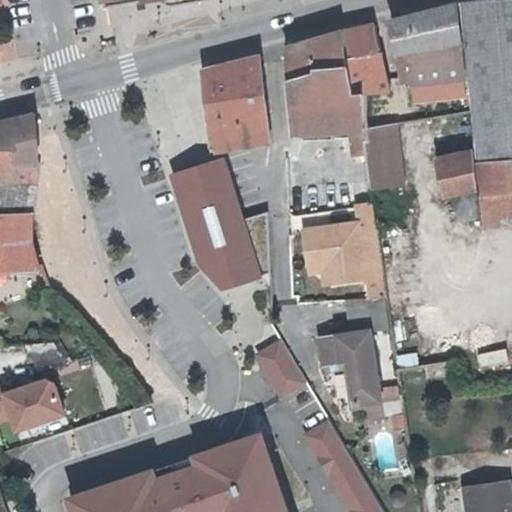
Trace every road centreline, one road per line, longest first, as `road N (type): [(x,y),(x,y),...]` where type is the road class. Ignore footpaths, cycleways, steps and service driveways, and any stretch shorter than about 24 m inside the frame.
road 1 (primary): [(0,100),(388,0)]
road 2 (unknown): [(280,27),(300,264)]
road 3 (residential): [(222,388),(272,406),(335,511)]
